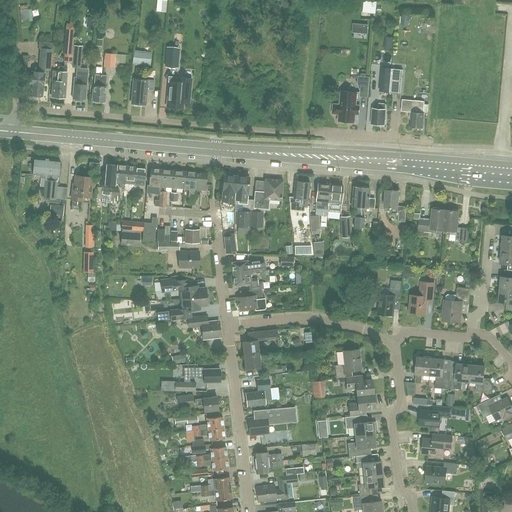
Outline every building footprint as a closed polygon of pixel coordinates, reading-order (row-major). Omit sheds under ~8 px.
[(156,0),(156,12),(166,13),(167,0),(156,0)] [(376,14),(377,2),(364,0),(363,13),(376,14)] [(29,19),(41,18),(40,10),(28,11),(29,19)] [(66,28),(64,54),(72,55),(75,29),(66,28)] [(32,97),(36,98),(37,96),(42,96),(45,66),(50,67),(52,49),(53,49),(53,43),(39,42),(39,48),(40,48),(39,70),(38,70),(38,72),(32,71),(32,73),(30,73),(30,76),(28,77),(28,80),(29,82),(29,84),(31,85),(30,95),(31,95),(32,97)] [(76,68),(80,68),(82,46),(73,46),(72,61),(72,68),(76,68)] [(179,49),(167,48),(166,58),(178,59),(179,49)] [(133,51),(132,64),(150,66),(151,53),(133,51)] [(114,69),(115,54),(104,53),(103,68),(114,69)] [(51,81),(53,82),(51,97),(64,98),(66,82),(65,82),(66,72),(67,67),(58,66),(57,71),(52,70),(51,81)] [(80,68),(76,68),(75,77),(74,77),(72,99),(74,99),(74,100),(74,101),(79,101),(80,101),(80,99),(85,100),(86,85),(87,85),(88,68),(80,68)] [(391,69),(382,68),(380,92),(389,92),(391,69)] [(403,70),(393,69),(391,69),(389,92),(401,93),(403,70)] [(98,103),(98,101),(104,101),(105,87),(106,79),(106,76),(94,75),(93,86),(92,100),(94,100),(94,102),(98,103)] [(368,98),(369,77),(357,76),(357,84),(359,90),(359,93),(341,92),(340,105),(333,104),(332,114),(339,115),(338,121),(355,123),(355,115),(359,115),(360,106),(356,105),(357,100),(358,100),(358,97),(368,98)] [(191,80),(169,78),(167,106),(173,107),(177,107),(183,108),(183,102),(189,102),(191,80)] [(154,90),(154,81),(135,79),(134,91),(133,91),(132,104),(144,105),(144,97),(146,98),(147,89),(154,90)] [(422,128),(423,113),(424,102),(402,100),(401,112),(410,113),(409,119),(411,119),(410,127),(422,128)] [(383,125),(385,104),(378,103),(377,110),(372,109),(371,124),(373,124),(373,126),(378,126),(378,125),(383,125)] [(55,199),(59,160),(34,157),(33,174),(39,175),(39,177),(45,177),(43,198),(55,199)] [(115,182),(116,165),(107,164),(105,181),(115,182)] [(124,183),(126,166),(116,165),(115,182),(119,183),(119,187),(124,188),(124,183)] [(133,184),(135,167),(126,166),(124,183),(133,184)] [(135,167),(133,184),(143,185),(145,168),(135,167)] [(159,186),(160,178),(161,178),(161,174),(160,174),(160,169),(150,168),(149,185),(154,185),(154,190),(159,191),(160,186),(159,186)] [(165,191),(165,187),(171,187),(172,175),(170,175),(170,170),(160,169),(160,174),(161,174),(161,178),(160,178),(159,186),(160,186),(159,191),(160,191),(159,200),(159,206),(165,207),(166,192),(165,191)] [(186,176),(186,171),(170,170),(170,175),(172,175),(171,187),(183,188),(184,180),(183,180),(183,176),(186,176)] [(196,177),(196,172),(186,171),(186,176),(183,176),(183,180),(184,180),(183,188),(189,189),(188,197),(192,198),(193,194),(193,189),(194,189),(195,181),(194,181),(194,177),(196,177)] [(196,172),(196,177),(194,177),(194,181),(195,181),(194,189),(205,190),(207,173),(196,172)] [(234,202),(234,194),(236,175),(224,174),(221,202),(230,203),(234,203),(234,202)] [(234,194),(234,202),(246,203),(249,176),(248,176),(246,174),(241,174),(240,175),(236,175),(234,194)] [(93,188),(94,180),(92,180),(92,177),(75,175),(73,189),(72,189),(71,199),(81,200),(82,196),(90,197),(91,187),(93,188)] [(280,201),(282,180),(265,179),(264,192),(254,191),(253,202),(254,202),(253,208),(268,209),(268,200),(280,201)] [(308,200),(309,183),(294,181),(293,198),(302,199),(301,207),(306,207),(307,200),(308,200)] [(328,202),(330,185),(317,183),(315,207),(315,212),(328,213),(328,212),(328,202)] [(328,202),(328,212),(340,213),(340,209),(342,186),(330,185),(328,202)] [(109,203),(110,188),(102,187),(102,188),(96,187),(96,199),(101,199),(101,203),(108,203),(109,203)] [(367,208),(369,188),(353,187),(351,206),(357,207),(357,211),(352,211),(352,217),(354,217),(354,227),(362,228),(364,212),(363,212),(363,208),(367,208)] [(110,188),(109,203),(118,204),(118,196),(118,189),(110,188)] [(405,222),(405,206),(397,206),(398,191),(385,190),(384,208),(392,208),(392,213),(399,213),(399,222),(405,222)] [(193,194),(192,198),(191,209),(199,210),(200,195),(194,194),(193,194)] [(63,216),(64,206),(50,205),(50,215),(63,216)] [(443,230),(445,211),(433,209),(432,220),(419,219),(418,231),(436,232),(436,229),(443,230)] [(250,212),(250,211),(236,211),(236,228),(250,228),(250,212)] [(250,212),(250,228),(254,228),(254,236),(262,236),(262,228),(263,212),(251,211),(250,211),(250,212)] [(445,211),(443,230),(450,231),(449,234),(456,235),(455,239),(459,240),(459,242),(465,242),(466,229),(461,228),(456,228),(458,212),(445,211)] [(311,231),(320,231),(319,215),(309,216),(311,231)] [(351,237),(350,216),(340,217),(341,238),(345,237),(345,242),(354,241),(353,237),(351,237)] [(130,231),(131,221),(121,220),(120,229),(122,229),(122,230),(130,231)] [(139,231),(142,231),(143,222),(131,221),(130,231),(139,231)] [(154,242),(155,228),(151,228),(151,223),(144,223),(142,241),(154,242)] [(85,225),(85,248),(94,248),(94,225),(85,225)] [(199,230),(199,238),(200,238),(200,243),(208,243),(208,238),(211,238),(211,229),(199,228),(199,230)] [(169,243),(169,235),(164,235),(164,229),(157,229),(156,242),(158,242),(158,243),(169,243)] [(199,244),(199,238),(199,230),(185,229),(185,244),(199,244)] [(139,231),(130,231),(122,230),(122,232),(121,232),(120,245),(139,247),(139,233),(139,231)] [(179,243),(181,243),(181,242),(184,242),(184,237),(177,237),(177,231),(171,231),(170,243),(179,243)] [(225,244),(235,243),(234,233),(228,234),(229,236),(224,237),(225,244)] [(501,250),(511,251),(511,236),(502,236),(501,250)] [(313,243),(315,257),(323,256),(322,242),(313,243)] [(235,243),(225,244),(225,252),(235,251),(235,243)] [(294,246),(295,255),(311,254),(311,246),(294,246)] [(511,251),(501,250),(500,264),(511,265),(511,271),(511,251)] [(198,268),(199,252),(179,251),(179,268),(198,268)] [(83,252),(83,272),(93,272),(94,252),(83,252)] [(293,266),(293,257),(280,256),(280,266),(293,266)] [(233,274),(250,273),(256,272),(266,271),(264,259),(231,263),(233,274)] [(258,282),(257,278),(250,279),(250,273),(233,274),(234,286),(248,284),(249,290),(262,289),(264,288),(263,282),(258,282)] [(511,278),(501,277),(500,290),(511,291),(511,278)] [(180,299),(206,296),(205,287),(197,288),(197,285),(187,286),(186,279),(170,281),(170,278),(160,279),(161,290),(163,292),(179,290),(180,299)] [(401,289),(402,282),(391,281),(390,288),(389,296),(380,295),(378,315),(392,316),(394,300),(400,300),(401,289)] [(426,301),(432,301),(434,284),(421,283),(420,296),(410,296),(409,314),(425,315),(426,301)] [(467,314),(469,289),(456,288),(456,295),(448,294),(446,296),(445,301),(444,301),(442,321),(459,322),(460,313),(467,314)] [(265,298),(263,298),(262,289),(249,290),(250,296),(237,297),(238,310),(255,308),(255,310),(264,309),(266,307),(265,298)] [(511,291),(500,290),(498,303),(510,304),(510,311),(511,311),(511,291)] [(187,318),(190,317),(190,310),(200,309),(199,306),(207,306),(206,296),(180,299),(181,309),(169,311),(170,320),(187,318)] [(190,317),(187,318),(188,327),(201,325),(202,339),(220,337),(219,321),(207,322),(207,316),(190,317)] [(244,356),(259,354),(257,341),(265,340),(265,339),(276,338),(276,330),(247,333),(248,341),(242,342),(244,356)] [(345,378),(351,377),(351,371),(360,370),(358,350),(342,352),(344,365),(335,366),(336,379),(345,378)] [(173,365),(181,363),(188,361),(186,354),(171,357),(173,365)] [(259,354),(244,356),(245,370),(261,368),(259,354)] [(429,375),(431,359),(417,358),(414,384),(421,384),(422,375),(429,375)] [(448,390),(448,389),(449,376),(450,371),(443,370),(444,360),(431,359),(429,375),(435,376),(434,389),(448,390)] [(469,382),(470,366),(457,364),(456,376),(449,376),(448,389),(461,390),(462,382),(469,382)] [(269,374),(281,372),(281,365),(268,367),(269,374)] [(470,366),(469,382),(476,383),(475,392),(488,393),(494,390),(489,379),(483,379),(484,367),(470,366)] [(189,368),(183,368),(184,377),(190,377),(204,377),(204,382),(220,382),(220,369),(203,369),(203,367),(189,368)] [(247,406),(265,404),(265,401),(271,401),(268,376),(256,377),(257,392),(245,393),(247,406)] [(356,396),(373,395),(371,381),(361,382),(361,376),(351,377),(345,378),(346,390),(355,389),(356,396)] [(314,396),(326,395),(325,380),(313,380),(314,396)] [(175,382),(174,391),(195,392),(195,383),(190,382),(184,382),(175,382)] [(177,403),(193,401),(193,394),(176,396),(177,403)] [(365,416),(364,409),(374,408),(373,395),(356,396),(357,404),(348,405),(349,417),(359,416),(365,416)] [(218,410),(217,398),(203,399),(195,400),(196,406),(203,405),(204,411),(218,410)] [(511,408),(507,398),(500,401),(500,402),(496,404),(493,398),(477,406),(484,419),(492,414),(496,421),(504,417),(506,420),(511,416),(511,408)] [(450,417),(451,408),(433,406),(433,413),(420,411),(419,426),(433,427),(432,432),(440,433),(441,416),(450,417)] [(254,418),(248,418),(250,436),(268,434),(267,424),(295,421),(293,407),(253,411),(254,418)] [(187,424),(198,423),(197,416),(183,417),(174,419),(175,424),(187,423),(187,424)] [(354,437),(374,435),(373,430),(376,430),(376,422),(372,423),(372,422),(360,423),(359,416),(349,417),(345,418),(346,428),(353,428),(354,429),(354,437)] [(192,431),(224,428),(222,417),(206,418),(207,425),(192,426),(192,431)] [(511,437),(511,424),(502,429),(507,440),(511,437)] [(224,428),(192,431),(193,436),(208,435),(209,441),(225,439),(224,428)] [(451,449),(452,436),(451,436),(444,435),(432,434),(432,440),(423,439),(422,454),(443,456),(443,449),(451,449)] [(363,456),(363,449),(375,447),(374,435),(354,437),(355,443),(347,444),(348,457),(355,457),(363,456)] [(301,445),(302,451),(302,457),(316,456),(315,444),(301,445)] [(190,462),(227,458),(226,447),(210,449),(210,454),(202,455),(202,456),(189,457),(190,462)] [(253,464),(282,460),(281,453),(274,454),(274,455),(267,456),(267,452),(254,454),(254,457),(253,457),(253,464)] [(363,476),(382,474),(380,461),(368,462),(368,455),(363,456),(355,457),(356,469),(362,468),(363,476)] [(227,458),(190,462),(190,467),(211,465),(212,471),(228,469),(227,458)] [(282,460),(253,464),(254,470),(256,470),(256,473),(269,472),(269,469),(275,468),(276,468),(282,468),(282,460)] [(456,475),(457,465),(443,463),(443,470),(426,468),(425,482),(445,484),(446,474),(456,475)] [(296,474),(304,474),(303,467),(285,469),(286,475),(296,474)] [(297,480),(296,474),(286,475),(277,476),(279,489),(275,489),(275,487),(274,487),(274,485),(256,487),(258,503),(276,501),(288,499),(287,484),(297,482),(297,480)] [(359,497),(368,496),(372,495),(371,489),(383,487),(382,474),(363,476),(364,484),(358,485),(359,497)] [(215,490),(230,489),(229,477),(214,479),(214,485),(209,485),(193,487),(194,492),(201,491),(209,491),(215,490)] [(312,487),(319,486),(318,477),(311,479),(312,487)] [(230,489),(215,490),(215,495),(216,501),(232,499),(230,489)] [(442,491),(441,499),(432,498),(431,511),(449,511),(450,506),(453,506),(455,493),(442,491)] [(362,511),(381,511),(381,502),(368,503),(368,496),(359,497),(353,498),(354,511),(362,510),(362,511)] [(285,511),(295,511),(294,502),(277,503),(278,511),(275,511),(285,511)] [(326,509),(325,502),(318,503),(319,510),(326,509)]
